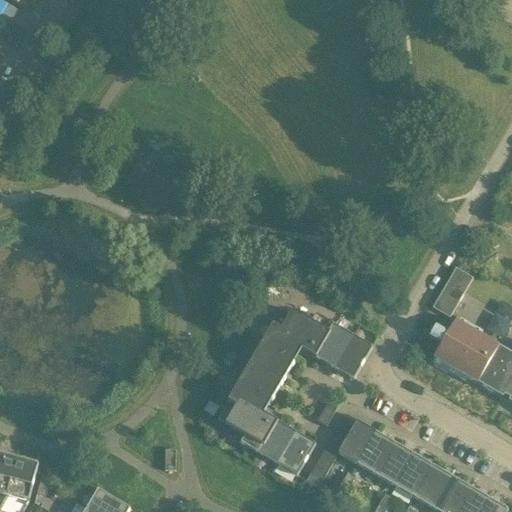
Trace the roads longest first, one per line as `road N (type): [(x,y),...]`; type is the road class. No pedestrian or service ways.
road 1 (residential): [(511,458),(393,390),(381,368),(511,135)]
road 2 (residential): [(0,106),(65,0)]
